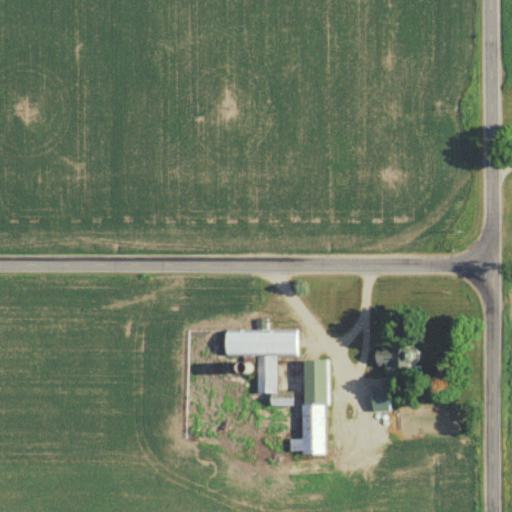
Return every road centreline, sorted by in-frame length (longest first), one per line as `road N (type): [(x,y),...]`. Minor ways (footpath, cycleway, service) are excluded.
road 1 (tertiary): [(0,265),(493,266)]
road 2 (tertiary): [(493,266),(491,0)]
road 3 (residential): [(493,511),(493,266)]
